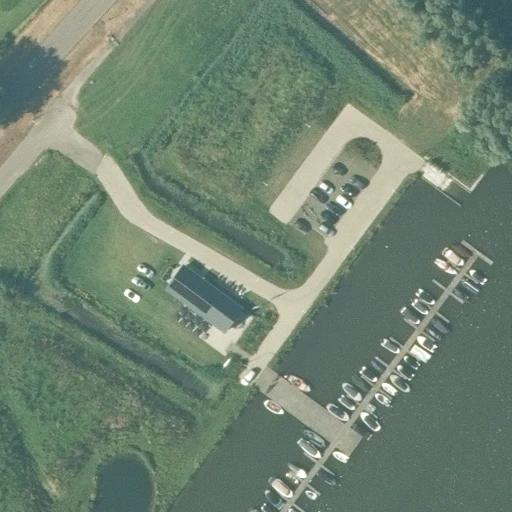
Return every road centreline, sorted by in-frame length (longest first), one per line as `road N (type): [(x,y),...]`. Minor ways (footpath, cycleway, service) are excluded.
road 1 (track): [(48,128),(75,82),(148,0)]
road 2 (tertiary): [(0,107),(96,0)]
